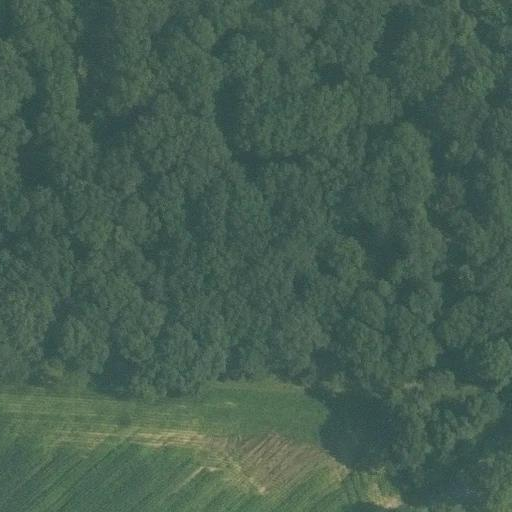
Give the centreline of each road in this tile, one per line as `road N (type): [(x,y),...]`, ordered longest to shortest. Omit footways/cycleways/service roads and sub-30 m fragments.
road 1 (track): [(511,347),(450,350),(319,337),(297,318),(288,295),(229,37),(429,25)]
road 2 (track): [(511,256),(420,0)]
